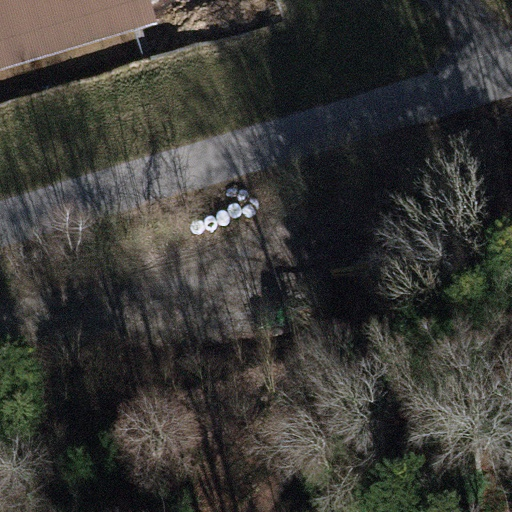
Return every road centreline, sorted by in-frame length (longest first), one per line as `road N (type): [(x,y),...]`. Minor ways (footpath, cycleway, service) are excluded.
road 1 (residential): [(0,231),(511,68)]
road 2 (track): [(0,333),(128,314),(282,247)]
